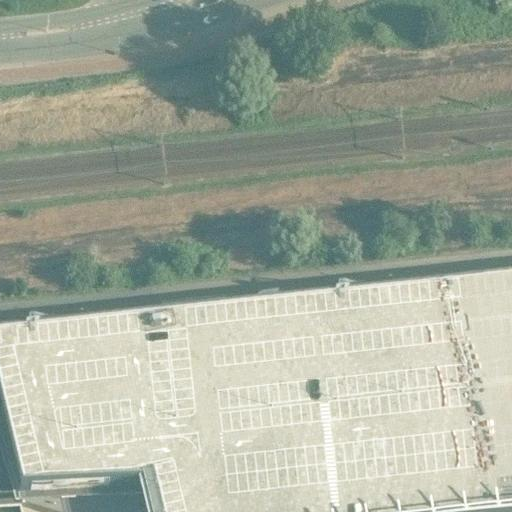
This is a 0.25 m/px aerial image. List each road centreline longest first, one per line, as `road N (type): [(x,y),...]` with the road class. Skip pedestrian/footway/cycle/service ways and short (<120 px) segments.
road 1 (unknown): [(511,311),(213,343),(188,354),(184,397)]
road 2 (unknown): [(184,397),(511,361)]
road 3 (unknown): [(191,456),(511,426)]
road 4 (tertiary): [(0,56),(130,39),(258,0)]
road 5 (unknown): [(124,398),(116,363),(80,362),(24,372),(17,409)]
road 6 (tertiary): [(162,0),(0,31)]
road 7 (unknown): [(17,409),(35,472),(128,464)]
